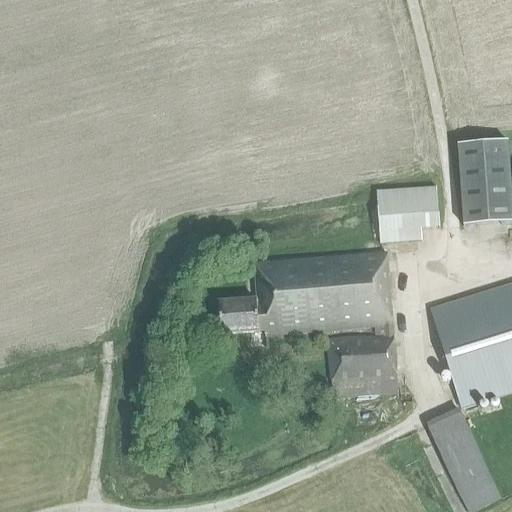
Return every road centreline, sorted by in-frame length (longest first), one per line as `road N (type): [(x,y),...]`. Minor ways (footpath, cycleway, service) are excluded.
road 1 (track): [(459,289),(442,142),(410,0)]
road 2 (track): [(397,432),(259,494),(195,511)]
road 3 (track): [(92,507),(106,343)]
